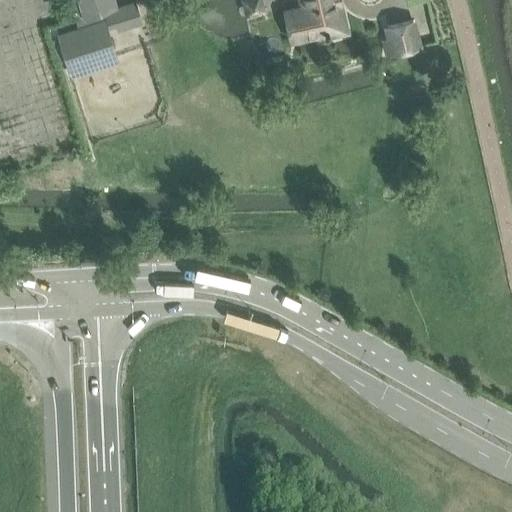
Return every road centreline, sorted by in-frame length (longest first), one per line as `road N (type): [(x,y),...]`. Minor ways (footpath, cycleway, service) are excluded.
road 1 (secondary): [(511,428),(270,292),(210,275),(72,276)]
road 2 (secondary): [(88,311),(241,316),(511,470)]
road 3 (motorway): [(97,511),(88,311)]
road 4 (motorway): [(61,312),(67,511)]
